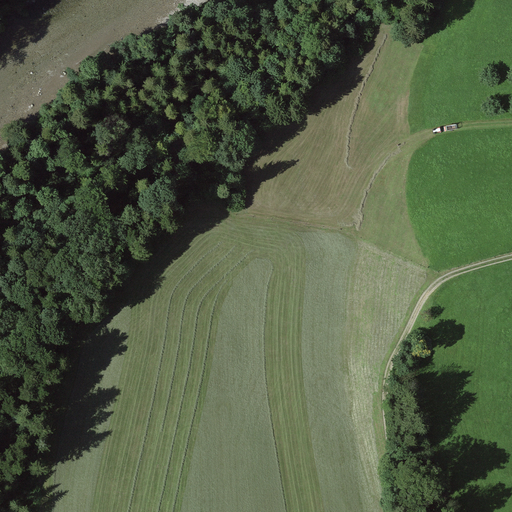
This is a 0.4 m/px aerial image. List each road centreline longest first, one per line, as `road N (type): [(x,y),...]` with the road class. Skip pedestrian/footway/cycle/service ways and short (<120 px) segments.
road 1 (track): [(511,129),(436,131),(433,51),(459,0)]
road 2 (track): [(436,131),(376,168),(340,223)]
